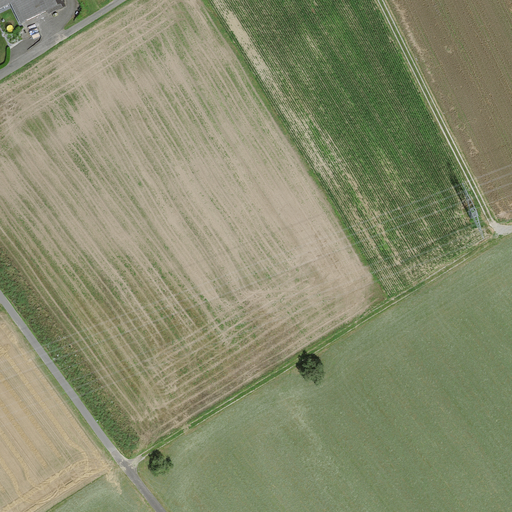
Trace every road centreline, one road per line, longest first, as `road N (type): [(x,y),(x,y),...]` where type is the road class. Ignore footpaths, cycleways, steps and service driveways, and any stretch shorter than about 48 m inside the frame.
road 1 (track): [(124,464),(506,228)]
road 2 (track): [(0,293),(164,511)]
road 3 (track): [(380,0),(506,228)]
road 4 (track): [(0,73),(116,0)]
